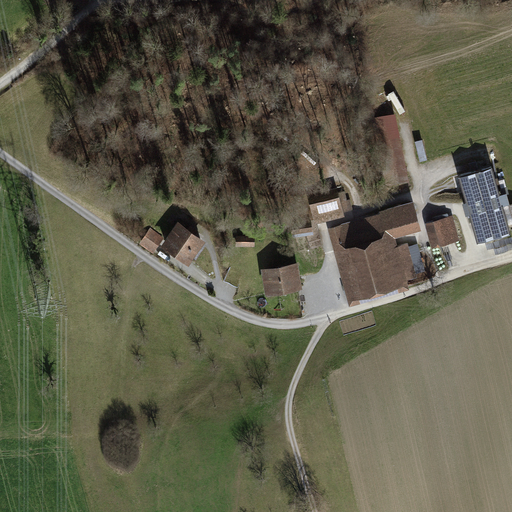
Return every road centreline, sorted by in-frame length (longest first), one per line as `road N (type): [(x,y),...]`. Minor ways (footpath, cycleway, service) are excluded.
road 1 (unclassified): [(435,286),(324,318),(263,321),(208,297),(0,154)]
road 2 (track): [(324,318),(287,411),(314,511)]
road 3 (track): [(0,86),(85,12),(125,0)]
